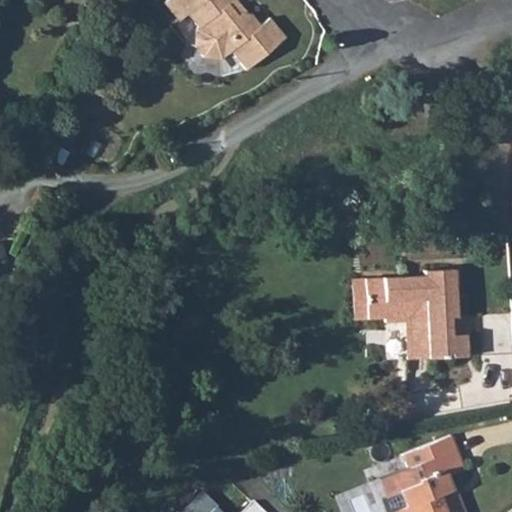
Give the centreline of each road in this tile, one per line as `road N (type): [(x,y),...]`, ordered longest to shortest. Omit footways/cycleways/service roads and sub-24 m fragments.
road 1 (track): [(18,511),(141,180)]
road 2 (residential): [(343,0),(372,23),(423,35),(511,10)]
